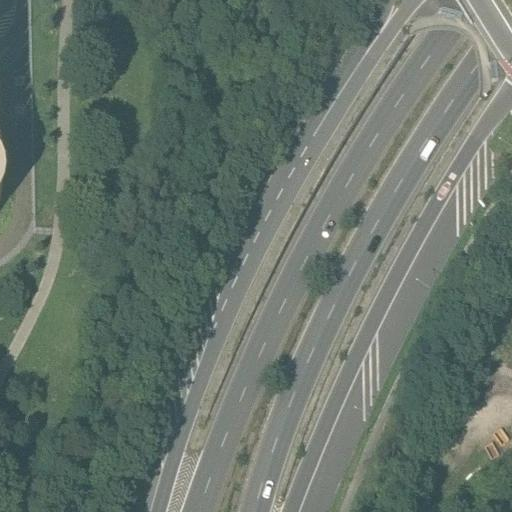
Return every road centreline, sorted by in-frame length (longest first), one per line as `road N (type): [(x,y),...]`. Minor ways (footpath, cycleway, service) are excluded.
road 1 (trunk): [(465,0),(350,173),(295,275),(196,511)]
road 2 (trunk): [(253,511),(339,292),(511,9)]
road 3 (trunk): [(370,48),(275,202),(207,362),(158,511)]
road 4 (trunk): [(292,511),(373,318),(428,216),(511,93)]
road 5 (unknown): [(8,45),(16,171)]
